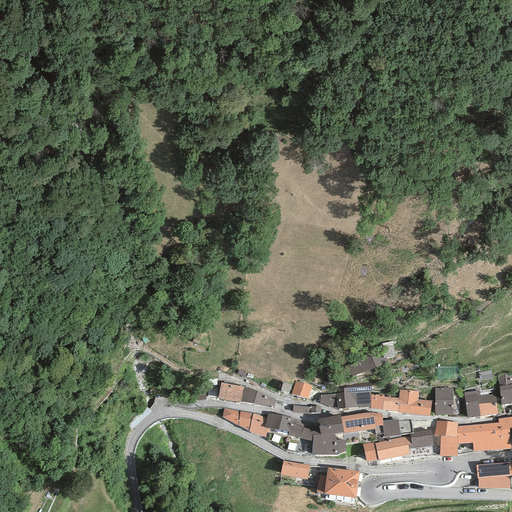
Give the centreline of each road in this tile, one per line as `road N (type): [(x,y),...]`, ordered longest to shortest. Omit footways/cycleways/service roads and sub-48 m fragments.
road 1 (unclassified): [(511,415),(300,416),(178,402),(166,414)]
road 2 (unclassified): [(166,414),(216,421),(304,462),(443,467)]
road 3 (tertiary): [(511,495),(368,495),(373,482),(442,477),(443,467)]
